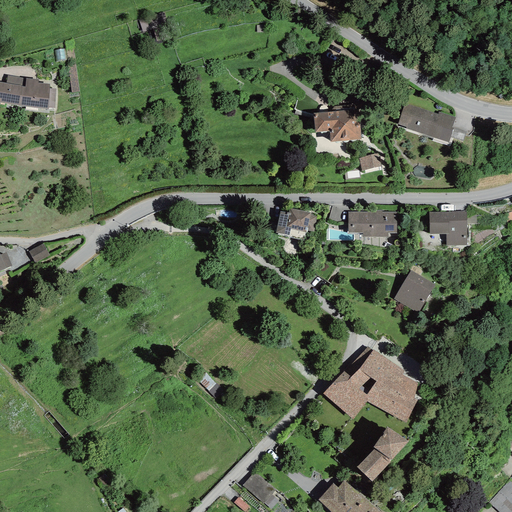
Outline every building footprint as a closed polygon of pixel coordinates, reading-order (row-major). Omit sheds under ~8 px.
[(164,13),(140,21),(143,31),(167,24),(164,13)] [(68,65),(71,93),(79,92),(76,64),(68,65)] [(0,81),(0,102),(48,110),(48,108),(49,88),(49,84),(38,83),(38,80),(26,78),(25,79),(7,75),(6,83),(0,81)] [(452,127),(455,117),(439,112),(438,114),(404,103),(397,125),(406,128),(405,129),(448,143),(453,128),(452,127)] [(330,142),(361,139),(359,109),(358,104),(334,107),(330,112),(313,113),(315,133),(329,132),(330,142)] [(378,153),(358,158),(361,171),(381,166),(378,153)] [(311,213),(289,208),(288,213),(280,212),(275,233),(289,236),(291,228),(306,233),(307,230),(313,232),(317,216),(310,215),(311,213)] [(348,212),(348,233),(363,233),(363,237),(387,237),(387,233),(397,233),(397,212),(382,212),(382,211),(373,211),(373,212),(348,212)] [(466,211),(429,212),(429,234),(446,234),(446,246),(467,245),(466,211)] [(43,246),(30,252),(36,264),(49,258),(43,246)] [(0,270),(11,266),(5,253),(0,255),(0,270)] [(435,285),(410,270),(394,299),(418,314),(435,285)] [(367,402),(406,423),(417,400),(414,398),(417,383),(402,374),(404,371),(373,350),(373,351),(367,347),(323,394),(352,419),(367,402)] [(390,461),(408,442),(387,427),(373,447),(374,449),(356,467),(372,482),(390,462),(390,461)] [(276,490),(254,472),(242,485),(263,504),(264,503),(271,509),(278,500),(271,495),(276,490)] [(511,511),(511,483),(508,480),(489,502),(499,511),(511,511)] [(380,511),(344,481),(338,488),(333,484),(318,500),(330,511),(380,511)] [(244,511),(249,507),(238,497),(233,503),(244,511)]
